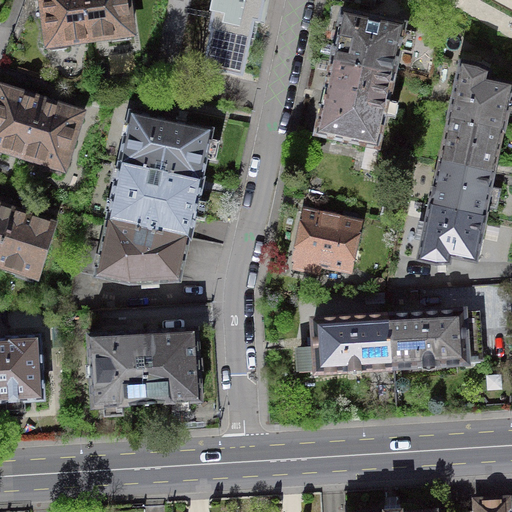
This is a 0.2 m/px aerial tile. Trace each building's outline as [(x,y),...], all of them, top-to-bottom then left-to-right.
[(68,41),(90,38),(84,0),(43,0),(44,8),(50,51),(69,48),(68,41)] [(84,0),(90,38),(113,35),(112,28),(129,26),(125,0),(84,0)] [(205,68),(241,75),(253,20),(258,21),(261,7),(263,0),(214,0),(212,11),(214,12),(210,30),(213,30),(205,68)] [(332,60),(394,74),(398,51),(411,53),(416,32),(403,29),(404,24),(343,11),(337,36),(332,60)] [(388,100),(394,74),(332,60),(324,97),(316,134),(378,147),(384,116),(394,118),(397,102),(388,100)] [(449,118),(503,130),(511,88),(511,84),(487,79),(489,72),(484,69),(480,67),(476,66),(461,63),(449,118)] [(3,148),(24,154),(41,102),(21,96),(1,89),(0,93),(0,154),(1,155),(3,148)] [(41,102),(24,154),(44,161),(42,168),(61,174),(80,114),(60,108),(41,102)] [(120,162),(202,180),(203,178),(201,178),(205,158),(215,160),(219,142),(209,140),(211,131),(171,122),(131,113),(120,162)] [(503,131),(503,130),(449,118),(449,119),(450,119),(441,161),(493,172),(494,167),(502,130),(503,131)] [(491,178),(493,172),(441,161),(432,203),(431,203),(431,204),(485,216),(485,215),(484,214),(486,206),(496,208),(500,190),(489,187),(491,178)] [(201,187),(202,180),(120,162),(108,220),(190,237),(201,187)] [(475,260),(485,216),(431,204),(419,259),(434,262),(437,263),(443,262),(448,262),(450,255),(475,260)] [(0,252),(13,211),(0,206),(0,252)] [(33,217),(13,211),(0,252),(0,264),(17,270),(15,277),(33,282),(35,276),(36,276),(53,223),(33,217)] [(320,216),(306,212),(294,268),(319,273),(321,263),(349,269),(358,224),(340,220),(341,218),(331,216),(321,214),(320,216)] [(190,239),(190,237),(108,220),(103,243),(88,240),(81,271),(96,274),(96,276),(129,283),(147,282),(179,281),(188,239),(190,239)] [(388,316),(392,367),(467,362),(467,360),(482,359),(480,337),(465,338),(465,331),(464,311),(388,316)] [(316,371),(392,367),(388,316),(313,320),(315,340),(315,347),(300,348),(301,370),(316,369),(316,371)] [(152,332),(143,332),(147,404),(194,401),(200,400),(196,329),(152,332)] [(147,404),(143,332),(134,333),(89,335),(93,407),(104,406),(104,416),(123,415),(122,405),(147,404)] [(7,339),(0,339),(0,401),(43,399),(39,336),(32,336),(7,338),(7,339)] [(509,511),(508,498),(475,500),(475,511),(509,511)]
